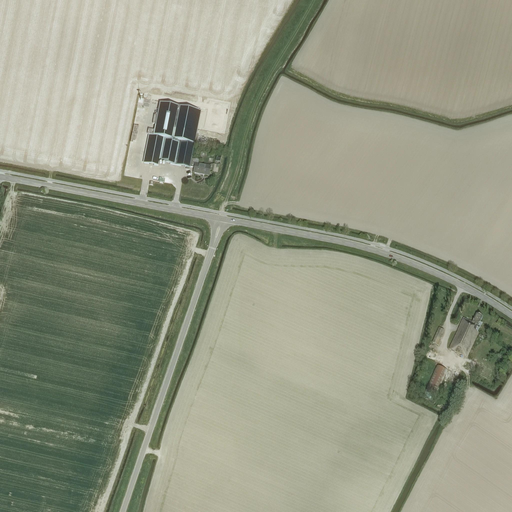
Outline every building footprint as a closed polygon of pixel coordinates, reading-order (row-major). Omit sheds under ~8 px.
[(230,103),(208,99),(202,129),(224,133),(230,103)] [(192,158),(193,153),(201,111),(159,102),(153,135),(148,134),(143,163),(158,165),(159,162),(186,167),(186,169),(189,170),(189,169),(190,167),(194,167),(193,173),(203,175),(203,174),(209,175),(211,166),(195,163),(196,159),(192,158)] [(482,316),(478,314),(477,314),(473,322),(469,321),(470,318),(467,316),(466,319),(463,318),(449,349),(467,357),(479,332),(478,332),(480,326),(481,327),(483,323),(480,322),(483,317),(482,316)] [(433,343),(439,345),(440,341),(439,340),(444,329),(440,327),(433,343)] [(428,384),(422,398),(433,403),(448,370),(437,365),(428,384)]
